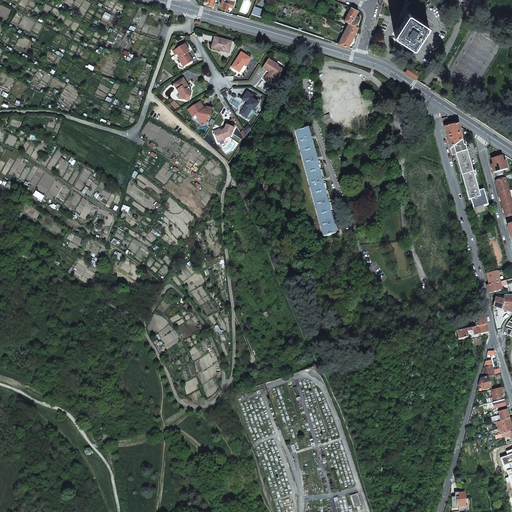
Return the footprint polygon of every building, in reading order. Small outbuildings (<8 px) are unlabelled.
[(223,7),(223,8),(225,9),(228,10),(229,6),(234,8),(235,0),(226,0),(227,1),(224,0),(222,0),(221,6),(223,7)] [(349,23),(347,28),(356,32),(358,27),(356,26),(360,18),(356,16),(359,11),(351,8),(345,20),(349,23)] [(395,35),(395,36),(413,48),(414,47),(415,48),(429,27),(428,26),(428,25),(410,13),(409,14),(408,13),(394,35),(395,35)] [(347,28),(338,44),(348,47),(356,32),(347,28)] [(232,42),(215,37),(212,48),(229,53),(232,42)] [(178,55),(180,59),(179,59),(184,67),(193,62),(188,53),(190,52),(185,45),(175,50),(178,55)] [(237,60),(232,67),(239,72),(244,65),(246,67),(251,59),(242,53),(237,60)] [(278,65),(269,59),(263,68),(270,72),(270,74),(267,75),(268,81),(274,79),(276,76),(278,77),(283,70),(277,66),(278,65)] [(408,70),(406,73),(415,79),(420,73),(416,71),(417,69),(414,68),(413,69),(410,67),(408,70)] [(188,91),(187,89),(188,86),(186,83),(184,79),(183,79),(174,85),(179,94),(178,98),(184,100),(190,97),(191,94),(191,92),(188,91)] [(248,103),(247,106),(245,105),(239,114),(246,118),(251,109),(254,111),(259,103),(251,99),(253,96),(247,92),(242,100),(247,102),(248,103)] [(200,102),(188,110),(192,117),(196,115),(200,122),(205,123),(207,118),(210,116),(212,108),(207,107),(206,110),(204,109),(203,107),(200,102)] [(447,118),(442,119),(444,127),(456,124),(453,122),(450,123),(449,119),(447,118)] [(224,139),(230,136),(235,126),(228,122),(226,128),(225,130),(221,131),(220,129),(213,132),(217,142),(224,140),(224,139)] [(456,124),(444,127),(447,138),(450,149),(463,139),(459,123),(456,124)] [(324,236),(335,233),(307,128),(296,131),(324,236)] [(467,150),(456,154),(469,200),(471,200),(474,209),(488,205),(483,189),(479,191),(467,150)] [(502,156),(492,159),(493,165),(492,165),(494,173),(507,169),(505,162),(504,162),(502,156)] [(511,202),(505,179),(496,181),(505,217),(511,215),(511,202)] [(489,285),(500,282),(497,271),(486,274),(488,279),(489,285)] [(500,282),(489,285),(487,285),(488,289),(489,293),(502,289),(500,282)] [(504,299),(502,309),(504,310),(511,312),(511,295),(505,295),(504,299)] [(496,297),(493,306),(502,309),(504,299),(496,297)] [(511,312),(504,310),(502,316),(503,317),(504,318),(507,319),(511,312)] [(467,320),(469,329),(477,327),(486,325),(485,319),(484,314),(475,317),(475,319),(474,319),(476,325),(472,326),(471,319),(467,320)] [(456,331),(458,339),(468,337),(472,336),(471,333),(467,334),(467,332),(474,331),(474,336),(488,333),(486,325),(477,327),(469,329),(460,330),(456,331)] [(484,367),(480,379),(488,377),(494,375),(495,375),(494,371),(493,368),(492,365),(484,367)] [(480,379),(478,386),(483,385),(484,389),(491,387),(489,382),(488,377),(480,379)] [(491,391),(494,403),(504,400),(503,394),(501,388),(491,391)] [(491,404),(493,411),(499,409),(499,408),(502,407),(505,406),(504,400),(494,403),(491,404)] [(499,417),(500,422),(509,419),(508,414),(507,410),(499,412),(500,417),(499,417)] [(500,429),(501,434),(506,433),(510,432),(511,431),(511,430),(510,425),(509,419),(500,422),(498,422),(500,429)] [(511,449),(506,452),(508,456),(501,458),(504,466),(505,466),(509,477),(506,478),(507,483),(510,482),(511,488),(511,449)] [(466,505),(465,493),(462,493),(459,494),(460,497),(455,498),(456,506),(457,506),(458,506),(466,506),(466,505)]
